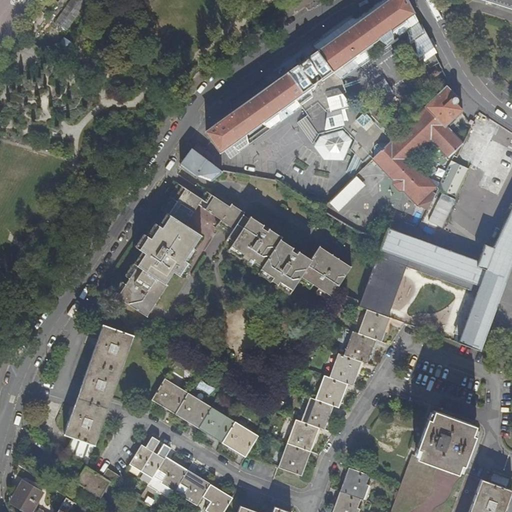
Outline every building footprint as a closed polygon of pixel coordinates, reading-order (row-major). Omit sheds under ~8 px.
[(70,0),(56,22),(68,30),(88,0),(70,0)] [(406,0),(389,0),(325,46),(326,47),(318,52),(317,51),(306,59),(299,64),(287,73),(288,74),(281,79),(280,78),(233,112),(214,126),(213,127),(207,132),(220,152),(224,149),(230,156),(248,143),(248,141),(247,133),(260,124),(288,104),(292,109),(299,104),(302,108),(308,115),(297,124),(313,145),(317,135),(324,133),(325,136),(345,133),(354,142),(350,151),(355,156),(349,168),(357,176),(374,159),(393,180),(393,184),(399,190),(403,191),(417,205),(428,210),(438,188),(411,160),(431,140),(451,161),(452,160),(454,156),(457,157),(463,144),(445,126),(453,118),(456,119),(462,112),(462,110),(456,104),(458,102),(458,100),(447,79),(438,83),(442,91),(426,107),(427,108),(392,140),(347,94),(342,99),(334,69),(339,66),(340,67),(351,59),(365,69),(392,49),(390,38),(407,26),(430,69),(439,64),(406,0)] [(511,0),(479,0),(483,1),(511,10),(511,0)] [(39,12),(22,36),(31,42),(48,18),(39,12)] [(53,50),(65,31),(51,23),(39,41),(53,50)] [(232,159),(302,108),(299,104),(292,109),(288,104),(260,124),(266,128),(248,141),(248,143),(230,156),(232,159)] [(180,165),(183,166),(184,167),(194,174),(211,181),(222,172),(202,157),(206,151),(197,145),(193,150),(192,150),(180,165)] [(468,168),(451,161),(438,188),(456,196),(468,168)] [(180,184),(169,200),(173,203),(192,216),(200,205),(200,204),(187,195),(190,191),(180,184)] [(203,200),(190,191),(187,195),(200,204),(200,205),(222,220),(226,223),(237,206),(233,204),(230,206),(212,194),(207,202),(203,200)] [(208,192),(203,200),(207,202),(212,194),(208,192)] [(442,193),(427,221),(441,228),(455,200),(442,193)] [(173,203),(169,200),(163,209),(166,212),(173,203)] [(173,203),(166,212),(168,213),(160,225),(152,238),(149,236),(140,249),(143,251),(135,264),(139,266),(118,297),(148,316),(152,309),(148,306),(156,295),(160,298),(169,284),(167,283),(175,272),(174,271),(178,265),(185,269),(189,262),(186,260),(194,248),(202,234),(187,224),(192,216),(173,203)] [(226,223),(222,220),(215,231),(227,239),(243,214),(245,212),(237,206),(226,223)] [(458,343),(481,351),(511,263),(511,207),(493,247),(485,244),(478,261),(443,249),(441,261),(383,240),(382,241),(358,306),(368,309),(388,317),(407,267),(477,292),(458,343)] [(243,214),(227,239),(227,240),(232,244),(229,249),(242,258),(240,261),(246,265),(248,261),(260,270),(258,273),(272,281),(269,284),(275,289),(278,285),(290,293),(296,285),(299,280),(312,289),(317,292),(330,300),(352,267),(345,263),(342,267),(330,260),(333,255),(320,247),(312,259),(305,255),(304,255),(302,259),(296,256),(297,254),(292,249),(293,248),(293,247),(281,239),(282,237),(275,233),(273,237),(267,233),(269,231),(262,227),(264,225),(250,216),(249,218),(243,214)] [(152,238),(160,225),(156,223),(148,235),(149,236),(152,238)] [(275,233),(264,225),(262,227),(269,231),(267,233),(273,237),(275,233)] [(441,261),(443,249),(413,238),(387,228),(383,240),(441,261)] [(140,249),(149,236),(148,235),(144,233),(136,246),(140,249)] [(186,260),(189,262),(190,262),(198,250),(194,248),(186,260)] [(302,259),(304,255),(293,248),(292,249),(297,254),(296,256),(302,259)] [(242,258),(229,249),(226,253),(240,262),(240,261),(242,258)] [(342,267),(345,263),(333,255),(330,260),(342,267)] [(248,261),(246,265),(258,274),(258,273),(260,270),(248,261)] [(139,266),(135,264),(115,295),(118,297),(139,266)] [(174,271),(175,272),(180,276),(185,269),(178,265),(174,271)] [(258,273),(258,274),(256,277),(269,285),(269,284),(272,281),(258,273)] [(299,280),(296,285),(309,293),(312,289),(299,280)] [(278,285),(275,289),(288,297),(290,293),(278,285)] [(330,300),(317,292),(314,296),(327,304),(330,300)] [(148,306),(152,309),(160,298),(156,295),(148,306)] [(391,318),(388,317),(368,309),(358,333),(377,340),(382,342),(391,318)] [(74,438),(64,453),(86,467),(88,468),(134,335),(104,325),(99,341),(101,342),(99,348),(96,347),(65,435),(74,438)] [(368,364),(377,340),(358,333),(353,332),(344,356),(362,362),(368,364)] [(353,386),(362,362),(344,356),(339,354),(330,378),(348,384),(353,386)] [(348,384),(330,378),(324,375),(315,399),(334,406),(339,408),(348,384)] [(175,414),(189,393),(165,378),(152,399),(159,404),(162,400),(167,403),(165,407),(175,414)] [(199,428),(212,407),(189,393),(175,414),(183,418),(185,414),(191,418),(188,422),(199,428)] [(334,406),(315,399),(310,397),(301,421),(319,428),(324,430),(334,406)] [(222,443),(235,422),(212,407),(199,428),(206,433),(209,429),(214,432),(212,436),(222,443)] [(433,410),(430,418),(427,416),(413,455),(416,456),(415,459),(457,474),(458,471),(461,473),(475,436),(472,435),(476,426),(433,410)] [(319,428),(301,421),(295,419),(286,443),(310,452),(319,428)] [(238,447),(236,451),(246,457),(259,436),(235,422),(222,443),(230,447),(232,444),(238,447)] [(152,478),(158,469),(166,456),(171,448),(164,443),(157,455),(153,452),(160,441),(154,437),(147,448),(142,445),(130,464),(152,478)] [(310,452),(286,443),(278,467),(302,475),(310,452)] [(468,511),(481,480),(461,473),(458,471),(457,474),(415,459),(416,456),(413,455),(411,454),(389,511),(468,511)] [(166,456),(158,469),(166,475),(161,483),(175,492),(188,470),(166,456)] [(111,482),(103,477),(88,468),(86,467),(77,481),(84,486),(81,491),(99,502),(111,482)] [(340,491),(360,499),(363,500),(368,485),(365,484),(369,475),(349,467),(340,491)] [(111,482),(117,486),(122,478),(108,469),(103,477),(111,482)] [(188,470),(175,492),(197,506),(202,497),(210,484),(188,470)] [(481,480),(468,511),(501,511),(500,511),(502,506),(505,507),(511,491),(481,480)] [(10,501),(27,511),(31,511),(43,493),(22,481),(10,501)] [(74,486),(81,491),(84,486),(77,481),(74,486)] [(210,484),(202,497),(210,502),(205,510),(207,511),(224,511),(233,498),(210,484)] [(332,511),(358,511),(360,508),(357,507),(360,499),(340,491),(332,511)]
